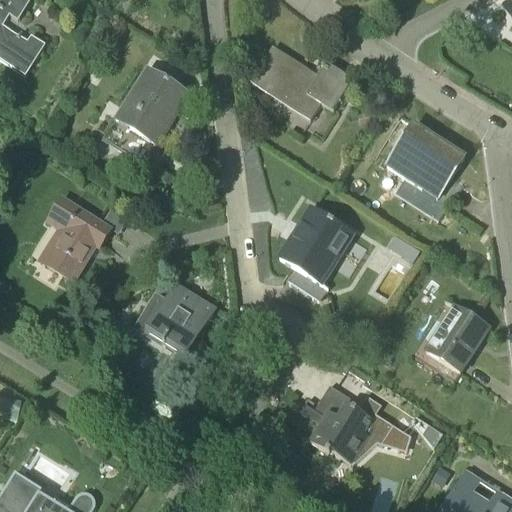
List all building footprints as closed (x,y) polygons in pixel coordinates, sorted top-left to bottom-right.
[(0,0),(0,64),(10,71),(25,81),(45,49),(31,40),(28,45),(3,30),(10,20),(18,25),(33,1),(30,0),(0,0)] [(333,116),(353,84),(351,83),(350,86),(327,71),(328,69),(327,68),(316,85),(303,76),(306,72),(291,63),(288,67),(272,57),(264,71),(263,71),(260,75),(261,75),(252,89),(253,89),(254,88),(310,124),(320,108),(333,116)] [(163,70),(157,79),(148,73),(107,139),(122,148),(119,153),(145,169),(173,125),(171,123),(186,99),(188,100),(189,99),(168,86),(173,77),(163,70)] [(377,127),(375,120),(360,124),(362,130),(377,127)] [(414,129),(378,186),(438,225),(463,190),(452,182),(465,161),(414,129)] [(10,158),(21,151),(15,140),(3,146),(10,158)] [(65,236),(44,269),(73,287),(91,258),(89,256),(94,249),(99,253),(111,234),(61,203),(47,225),(65,236)] [(320,289),(312,301),(318,305),(326,293),(328,295),(351,259),(344,254),(353,239),(312,214),(302,229),(305,231),(295,247),(292,245),(280,264),(297,275),(289,287),(290,287),(298,275),(320,289)] [(421,254),(409,247),(402,259),(414,267),(421,254)] [(146,337),(183,360),(186,362),(217,314),(176,288),(162,311),(146,337)] [(489,332),(454,311),(426,356),(460,378),(489,332)] [(328,393),(314,416),(304,409),(300,416),(320,429),(310,445),(299,438),(299,439),(330,459),(331,457),(351,469),(369,440),(365,438),(373,426),(387,435),(394,424),(377,414),(371,424),(350,412),(354,405),(330,390),(328,393)] [(20,406),(9,403),(5,421),(17,423),(20,406)] [(443,490),(450,479),(437,471),(430,482),(443,490)] [(511,511),(511,505),(466,477),(443,511),(511,511)] [(76,503),(70,511),(61,511),(39,498),(41,494),(15,478),(0,502),(0,511),(93,511),(95,508),(92,502),(87,499),(81,499),(76,503)]
